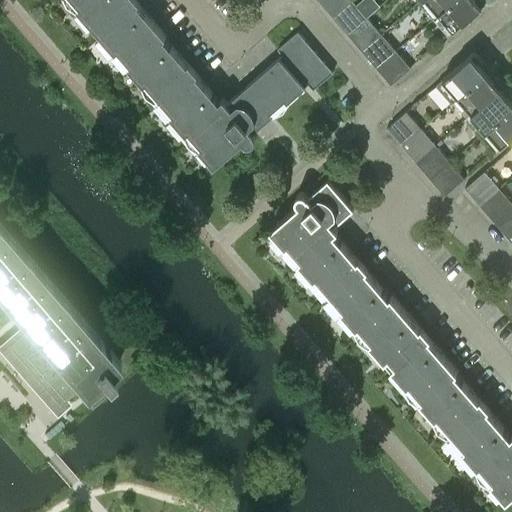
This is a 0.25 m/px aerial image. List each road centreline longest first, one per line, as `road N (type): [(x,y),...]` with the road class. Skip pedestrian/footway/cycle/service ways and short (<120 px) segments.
road 1 (residential): [(511,370),(385,225),(412,194)]
road 2 (residential): [(365,126),(508,0)]
road 3 (residential): [(365,126),(374,87),(301,0)]
road 4 (residential): [(287,0),(232,46),(193,0)]
road 5 (residential): [(511,270),(456,210),(412,194)]
